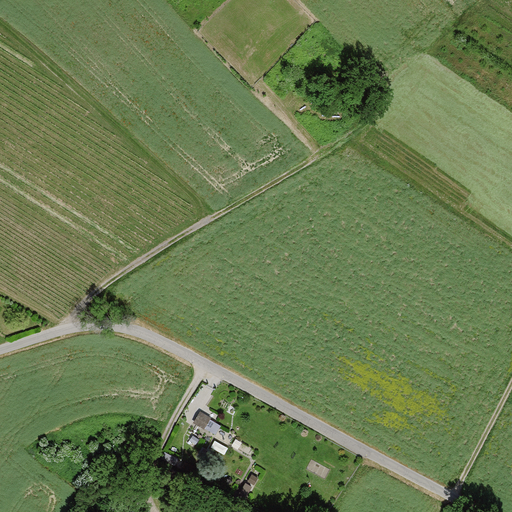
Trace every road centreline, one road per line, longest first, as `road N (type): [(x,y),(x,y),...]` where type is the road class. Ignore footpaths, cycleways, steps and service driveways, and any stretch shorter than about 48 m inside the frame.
road 1 (track): [(70,328),(84,303),(129,268),(356,128),(489,0)]
road 2 (unclassified): [(481,511),(141,332),(86,325),(0,349)]
road 3 (track): [(326,149),(274,87),(276,70),(305,67),(351,95)]
road 4 (track): [(206,364),(149,471),(155,511)]
road 5 (track): [(454,497),(511,384)]
